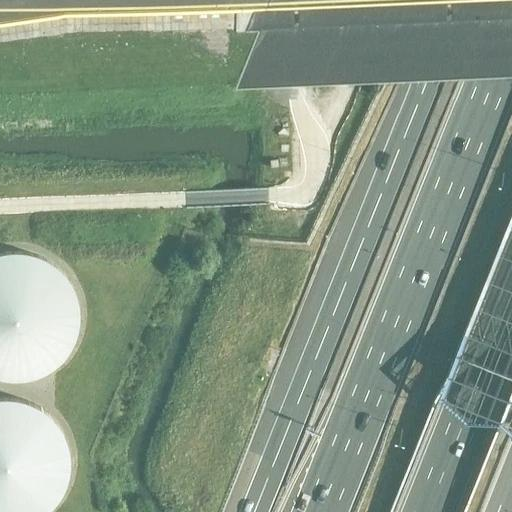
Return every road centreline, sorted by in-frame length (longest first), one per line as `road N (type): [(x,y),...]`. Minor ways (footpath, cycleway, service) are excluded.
road 1 (trunk): [(455,0),(253,511)]
road 2 (motorway): [(511,33),(319,511)]
road 3 (motorway): [(429,511),(511,306)]
